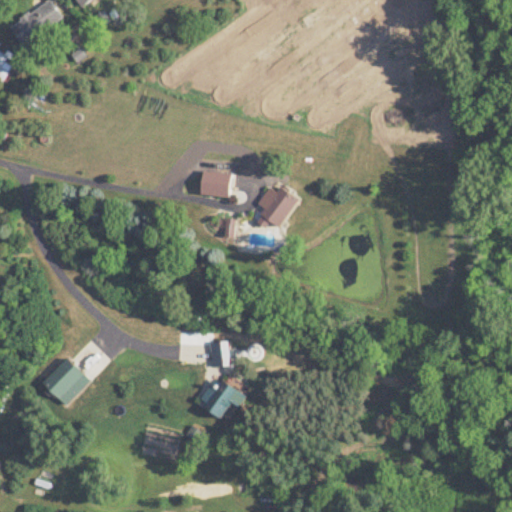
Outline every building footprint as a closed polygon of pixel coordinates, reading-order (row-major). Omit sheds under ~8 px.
[(49,0),(13,27),(26,45),(65,16),(52,0),(49,0)] [(96,0),(78,0),(83,8),(96,0)] [(10,56),(0,48),(0,75),(6,81),(13,72),(4,65),(10,56)] [(234,195),(235,172),(206,172),(206,195),(234,195)] [(282,227),(302,200),(284,186),(279,191),(273,187),(261,203),(269,209),(261,220),(270,227),(274,221),(282,227)] [(214,342),(215,366),(233,365),(232,341),(214,342)] [(227,416),(234,401),(243,406),(250,392),(217,376),(203,404),(227,416)]
